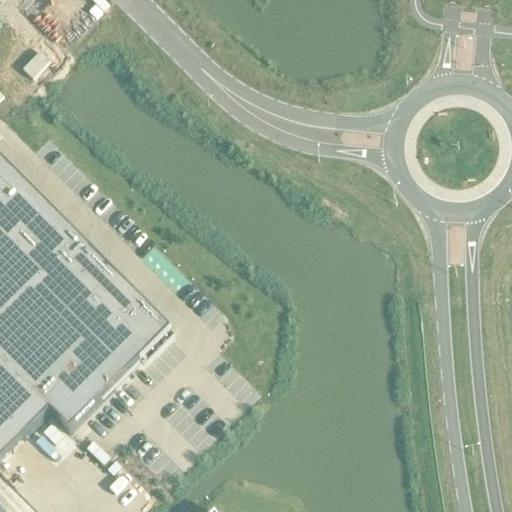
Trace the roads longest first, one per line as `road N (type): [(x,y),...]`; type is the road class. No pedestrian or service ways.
road 1 (tertiary): [(430,210),(466,511)]
road 2 (tertiary): [(497,511),(473,330),(478,212)]
road 3 (tertiary): [(276,126),(235,103),(132,0)]
road 4 (tertiary): [(511,114),(492,94),(455,83),(421,93),(394,126)]
road 5 (tertiary): [(276,126),(340,153),(391,161)]
